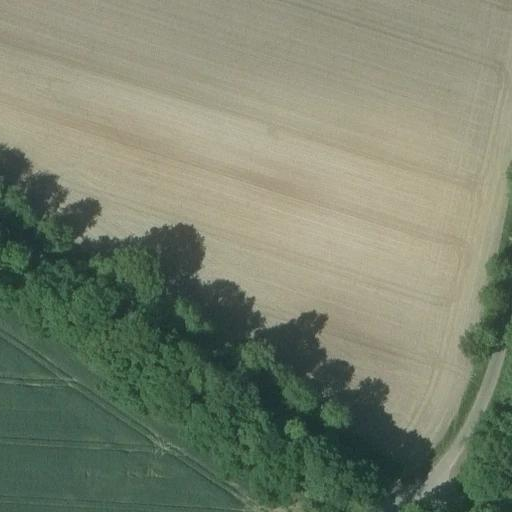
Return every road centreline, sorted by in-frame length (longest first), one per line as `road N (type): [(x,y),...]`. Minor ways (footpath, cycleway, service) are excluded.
road 1 (residential): [(362,511),(283,429),(0,242)]
road 2 (unclassified): [(392,511),(463,391),(511,207)]
